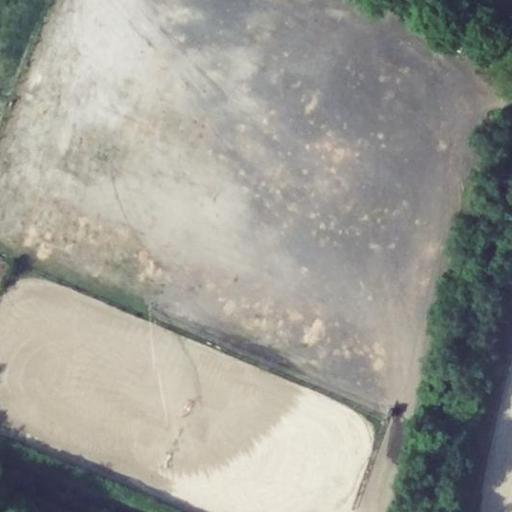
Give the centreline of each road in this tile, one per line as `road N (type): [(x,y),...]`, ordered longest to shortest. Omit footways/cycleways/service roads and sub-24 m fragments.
road 1 (unknown): [(436,511),(511,215)]
road 2 (unknown): [(0,463),(126,511)]
